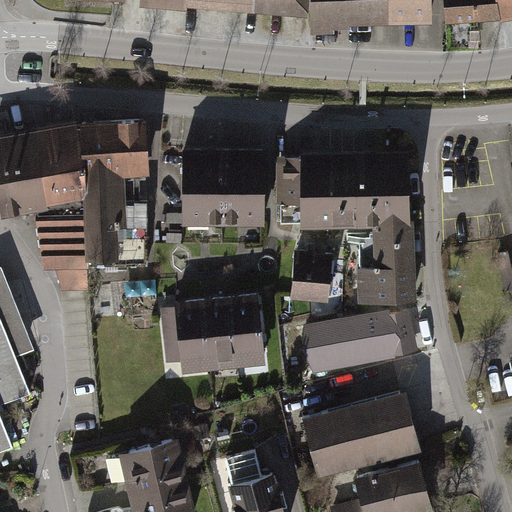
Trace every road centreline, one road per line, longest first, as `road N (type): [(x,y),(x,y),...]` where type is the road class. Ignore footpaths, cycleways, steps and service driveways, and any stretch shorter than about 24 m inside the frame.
road 1 (secondary): [(0,37),(364,66),(511,63)]
road 2 (residential): [(498,511),(438,301),(426,118)]
road 3 (residential): [(0,229),(48,299),(58,396),(43,446),(57,511)]
